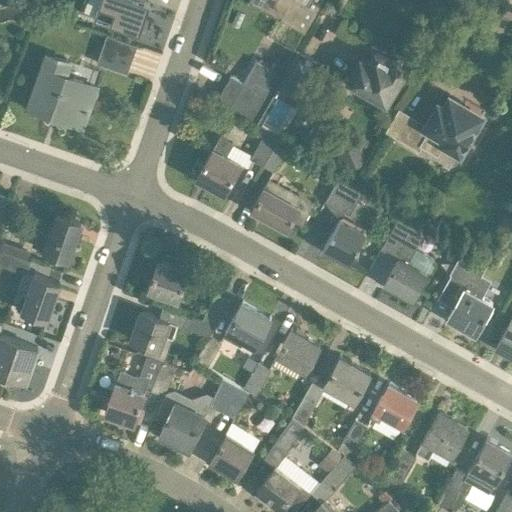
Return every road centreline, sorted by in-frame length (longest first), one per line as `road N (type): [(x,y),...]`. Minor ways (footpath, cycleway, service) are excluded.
road 1 (residential): [(511,402),(237,240),(127,188)]
road 2 (residential): [(48,420),(127,188)]
road 3 (residential): [(230,511),(160,464),(48,420)]
road 4 (residential): [(127,188),(199,0)]
road 5 (residential): [(127,188),(0,139)]
